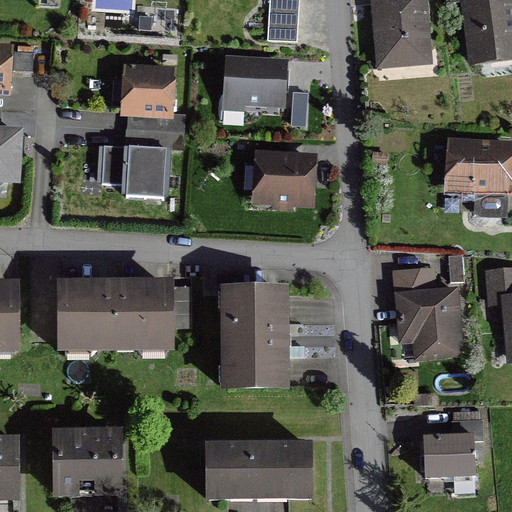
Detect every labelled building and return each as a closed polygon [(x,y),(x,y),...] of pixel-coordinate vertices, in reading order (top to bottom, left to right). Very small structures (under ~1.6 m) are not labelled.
[(300,0),(270,0),(267,41),(298,43),(300,0)] [(370,0),(376,70),(433,66),(428,0),(370,0)] [(469,67),(511,61),(511,0),(445,0),(446,4),(460,3),(469,67)] [(289,60),(225,56),(222,111),(224,111),(223,125),(244,126),(244,113),(245,113),(245,107),(246,107),(246,114),(280,116),(280,109),(286,109),(289,60)] [(129,74),(126,115),(167,118),(170,76),(129,74)] [(309,94),(293,93),(291,127),(307,128),(309,94)] [(0,181),(14,183),(17,137),(0,135),(0,181)] [(509,197),(511,197),(511,142),(447,139),(444,194),(475,195),(474,213),(479,218),(507,219),(509,197)] [(165,153),(102,149),(100,186),(125,188),(124,200),(162,202),(165,153)] [(253,190),(252,206),(273,207),(272,212),(294,213),(294,208),(315,209),(318,155),(255,151),(254,166),(247,166),(246,190),(253,190)] [(388,166),(388,153),(373,153),(372,165),(388,166)] [(451,284),(464,283),(462,255),(448,256),(451,284)] [(436,272),(395,275),(400,344),(414,343),(415,359),(462,355),(457,290),(437,291),(436,272)] [(508,360),(511,359),(511,272),(488,275),(491,307),(503,306),(508,360)] [(170,353),(169,288),(115,289),(64,289),(65,354),(170,353)] [(193,330),(193,288),(174,288),(175,330),(193,330)] [(0,354),(15,354),(14,290),(0,290),(0,354)] [(225,387),(285,387),(285,342),(285,295),(225,295),(225,387)] [(433,407),(433,394),(415,394),(415,407),(433,407)] [(484,442),(484,421),(482,421),(482,412),(453,413),(454,422),(452,422),(452,436),(424,438),(425,481),(454,479),(455,495),(475,494),(475,479),(476,479),(475,443),(484,442)] [(58,438),(59,489),(93,489),(93,494),(117,494),(117,437),(109,437),(58,438)] [(0,444),(0,501),(18,501),(18,444),(0,444)] [(210,448),(211,502),(309,501),(308,447),(259,448),(210,448)]
